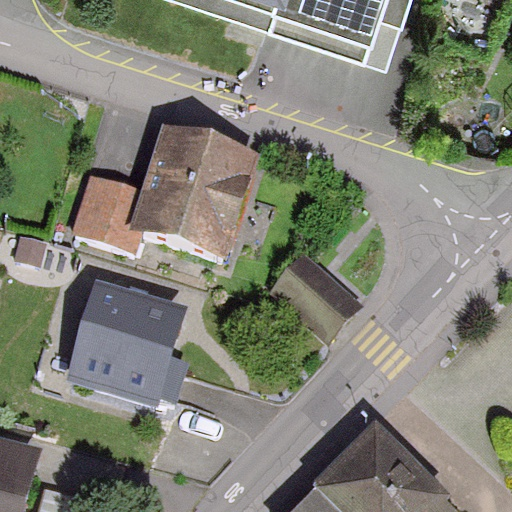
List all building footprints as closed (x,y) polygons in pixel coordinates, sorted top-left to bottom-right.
[(379,0),(202,0),(363,51),(379,0)] [(260,163),(163,132),(143,195),(130,237),(143,241),(227,268),(260,163)] [(130,237),(143,195),(92,179),(73,239),(137,259),(143,241),(130,237)] [(365,310),(305,258),(270,297),(329,350),(335,343),(365,310)] [(205,324),(115,297),(88,389),(178,416),(205,324)] [(0,511),(58,511),(71,458),(0,441),(0,511)] [(433,511),(374,455),(319,511),(433,511)]
